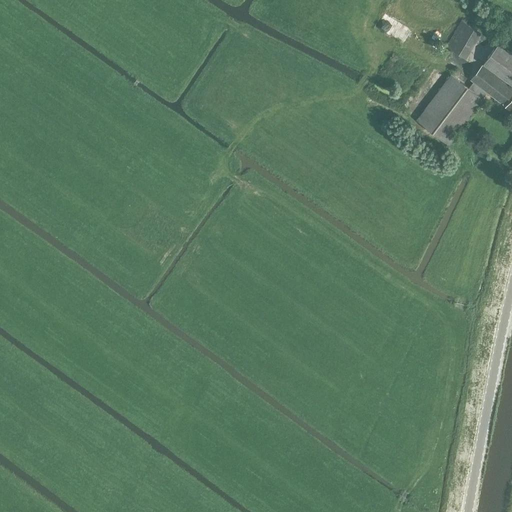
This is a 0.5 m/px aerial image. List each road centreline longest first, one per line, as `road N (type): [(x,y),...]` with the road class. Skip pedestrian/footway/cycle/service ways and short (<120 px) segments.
road 1 (track): [(396,511),(434,417),(444,346),(437,321),(0,14)]
road 2 (tertiary): [(511,286),(468,511)]
